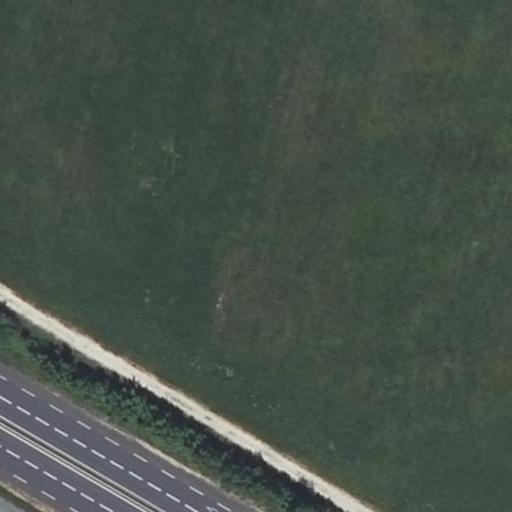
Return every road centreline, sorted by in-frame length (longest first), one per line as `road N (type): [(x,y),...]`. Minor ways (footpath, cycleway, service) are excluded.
road 1 (primary): [(200,511),(0,396)]
road 2 (primary): [(0,447),(112,511)]
